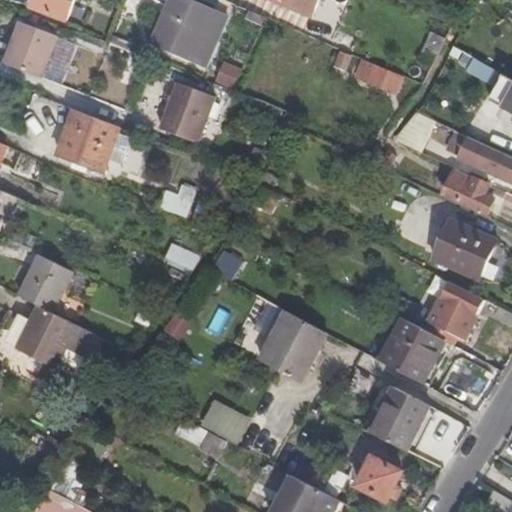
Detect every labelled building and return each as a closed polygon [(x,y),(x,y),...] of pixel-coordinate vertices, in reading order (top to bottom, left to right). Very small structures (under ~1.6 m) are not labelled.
[(34,0),(33,5),(65,19),(74,0),(34,0)] [(194,0),(169,0),(150,41),(189,57),(212,7),(194,0)] [(274,0),(316,20),(325,0),(274,0)] [(19,21),(2,62),(38,77),(47,54),(54,37),(55,35),(19,21)] [(426,46),(436,51),(441,40),(431,35),(426,46)] [(54,37),(47,54),(57,57),(63,41),(54,37)] [(428,67),(436,51),(426,46),(422,45),(415,59),(428,67)] [(398,97),(406,77),(361,58),(353,79),(398,97)] [(224,61),(216,82),(235,90),(243,69),(224,61)] [(176,83),(157,129),(193,143),(212,97),(176,83)] [(511,91),(502,109),(511,115),(511,91)] [(104,172),(123,128),(78,111),(60,154),(104,172)] [(0,170),(10,146),(0,141),(0,170)] [(510,182),(511,176),(511,163),(465,143),(458,159),(510,182)] [(453,169),(442,193),(484,214),(492,199),(482,194),(486,185),(453,169)] [(190,217),(195,192),(166,186),(161,211),(190,217)] [(461,223),(441,261),(486,285),(507,246),(461,223)] [(172,243),(164,262),(192,274),(200,255),(172,243)] [(216,266),(236,280),(247,264),(227,251),(216,266)] [(39,258),(20,297),(37,305),(52,313),(72,274),(39,258)] [(440,299),(449,282),(436,276),(427,292),(440,299)] [(492,306),(458,288),(434,333),(456,345),(459,347),(464,339),(472,343),(485,322),(484,321),(492,306)] [(93,334),(74,325),(52,313),(37,305),(14,348),(52,367),(64,345),(82,355),(93,334)] [(180,343),(195,324),(178,312),(164,331),(180,343)] [(300,381),(326,334),(286,313),(260,362),(300,381)] [(204,322),(205,339),(223,338),(222,321),(204,322)] [(434,333),(415,322),(390,368),(431,390),(456,345),(434,333)] [(369,433),(381,439),(404,394),(392,389),(369,433)] [(381,439),(406,452),(430,407),(404,394),(381,439)] [(80,413),(89,419),(97,407),(87,400),(80,413)] [(214,455),(223,440),(205,431),(197,446),(214,455)] [(372,458),(356,486),(384,501),(388,495),(394,498),(399,489),(393,485),(400,473),(372,458)] [(297,460),(290,474),(314,487),(322,472),(297,460)] [(328,511),(336,498),(314,487),(290,474),(271,511),(328,511)] [(65,511),(72,501),(52,490),(36,511),(65,511)]
